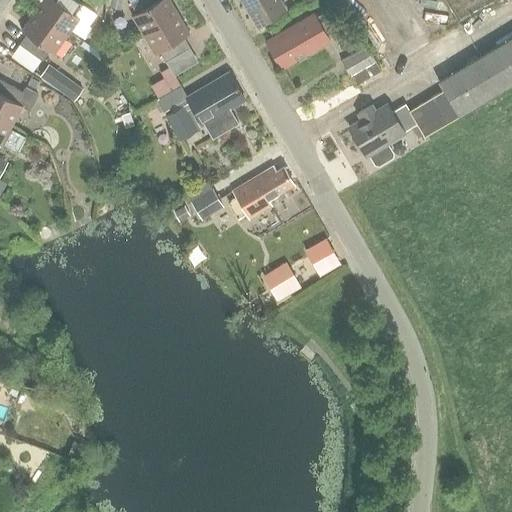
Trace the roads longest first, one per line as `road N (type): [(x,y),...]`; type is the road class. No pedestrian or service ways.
road 1 (residential): [(361,256),(211,0)]
road 2 (unclassified): [(421,511),(427,423),(420,375),(361,256)]
